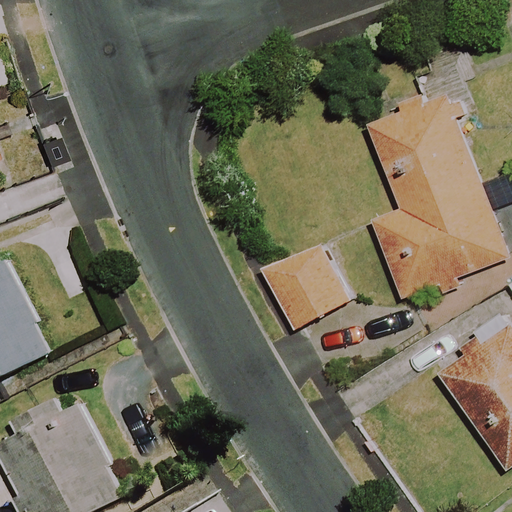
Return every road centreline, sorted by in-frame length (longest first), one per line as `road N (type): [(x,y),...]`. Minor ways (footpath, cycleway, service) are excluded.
road 1 (residential): [(335,511),(286,442),(151,202),(98,60)]
road 2 (residential): [(98,60),(281,0)]
